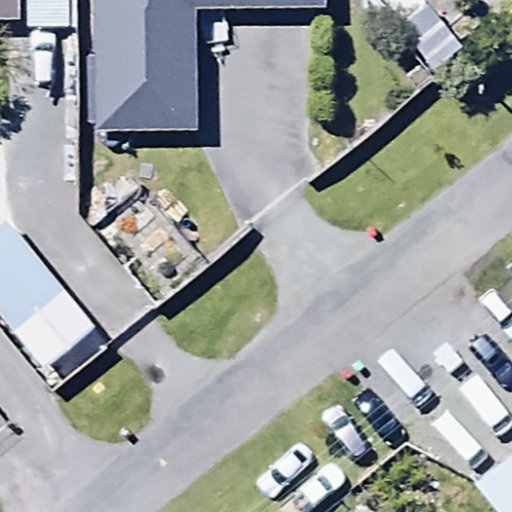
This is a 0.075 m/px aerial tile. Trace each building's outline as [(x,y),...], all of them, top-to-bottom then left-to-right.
[(54,51),(52,0),(8,0),(10,52),(54,51)] [(285,0),(90,0),(91,161),(287,160),(285,0)] [(511,0),(347,0),(348,30),(511,28),(511,0)] [(45,144),(43,56),(8,57),(9,145),(45,144)] [(0,252),(0,361),(27,395),(80,351),(0,252)] [(511,511),(511,467),(459,511),(511,511)]
